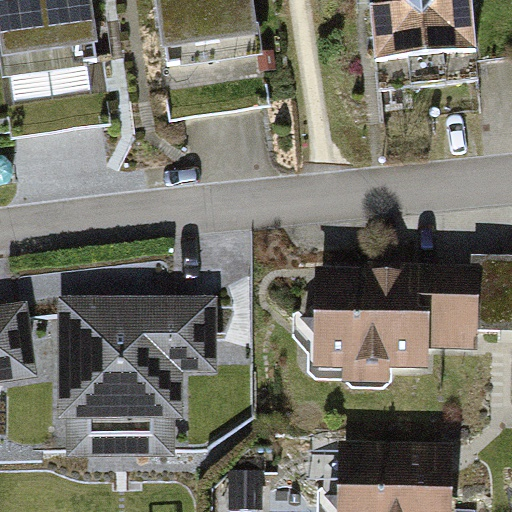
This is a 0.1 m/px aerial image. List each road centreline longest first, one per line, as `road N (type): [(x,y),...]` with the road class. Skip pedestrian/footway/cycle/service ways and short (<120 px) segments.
road 1 (residential): [(0,238),(326,190),(511,176)]
road 2 (track): [(326,190),(298,0)]
